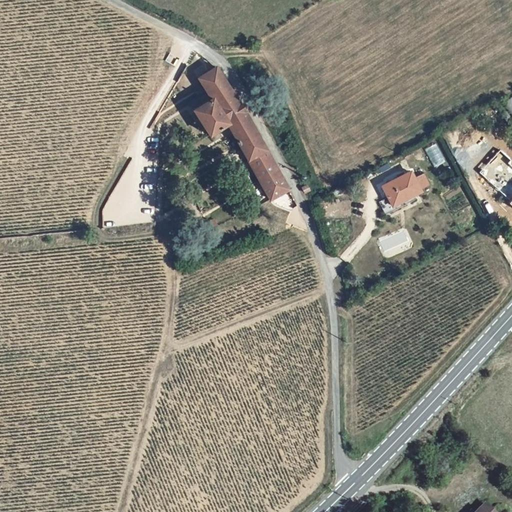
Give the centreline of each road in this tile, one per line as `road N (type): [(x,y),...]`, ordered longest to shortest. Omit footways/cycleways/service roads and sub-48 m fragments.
road 1 (unclassified): [(351,484),(340,453),(332,301),(316,229),(219,58),(107,0)]
road 2 (primary): [(351,484),(511,313)]
